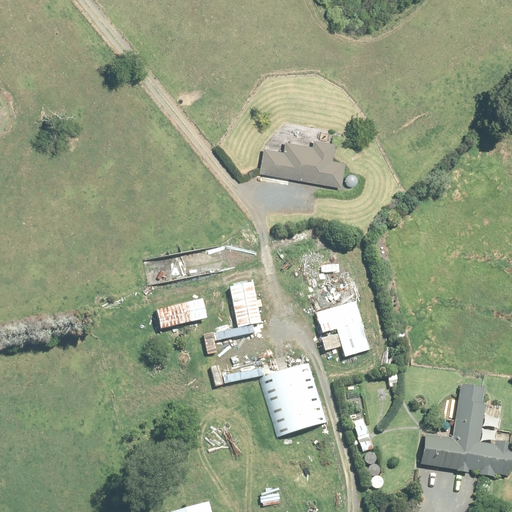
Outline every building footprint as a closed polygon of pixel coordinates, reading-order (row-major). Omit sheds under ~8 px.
[(335,143),(309,138),(308,145),(285,141),(283,150),(262,146),(256,175),(337,191),(343,163),(331,160),(335,143)] [(220,255),(218,246),(197,250),(198,259),(220,255)] [(250,283),(226,288),(234,329),(242,327),(244,335),(266,330),(263,319),(257,320),(250,283)] [(206,298),(151,311),(155,329),(211,317),(206,298)] [(321,352),(336,347),(341,360),(369,350),(351,300),(311,315),(319,337),(316,338),(321,352)] [(305,362),(259,374),(275,435),(321,423),(305,362)] [(481,388),(457,385),(450,439),(421,435),(417,465),(454,470),(453,472),(466,474),(467,471),(477,472),(476,476),(491,478),(491,473),(505,475),(508,452),(502,452),(503,443),(492,442),(491,445),(477,443),(482,405),(479,405),(481,388)] [(361,421),(352,423),(359,452),(369,449),(361,421)] [(210,511),(207,502),(170,511),(210,511)]
